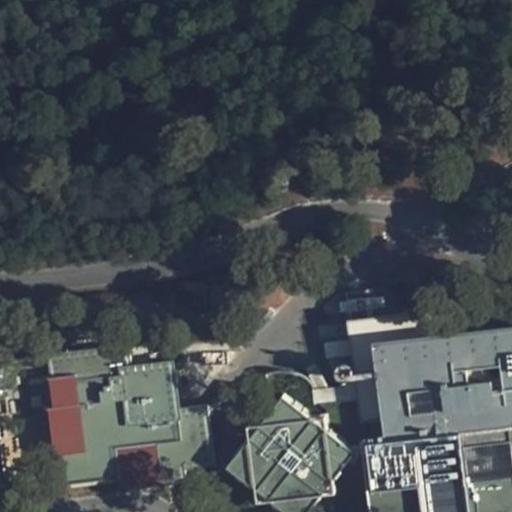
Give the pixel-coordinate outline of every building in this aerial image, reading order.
[(511,511),(511,325),(484,329),(453,332),(450,309),(352,319),(363,416),(385,415),(388,438),(367,441),(374,511),(511,511)] [(155,444),(158,474),(182,472),(215,467),(210,407),(178,408),(172,360),(130,365),(127,347),(49,356),(54,407),(50,408),(55,454),(63,454),(66,482),(118,476),(116,449),(155,444)] [(335,475),(347,460),(337,461),(337,447),(346,447),(328,432),(327,413),(306,414),(282,394),(264,418),(242,419),(246,441),(229,464),(250,480),(252,503),(275,501),(289,511),(302,511),(316,495),(337,493),(335,475)] [(353,452),(346,447),(337,447),(337,461),(347,460),(353,452)] [(183,482),(182,472),(158,474),(160,485),(183,482)]
